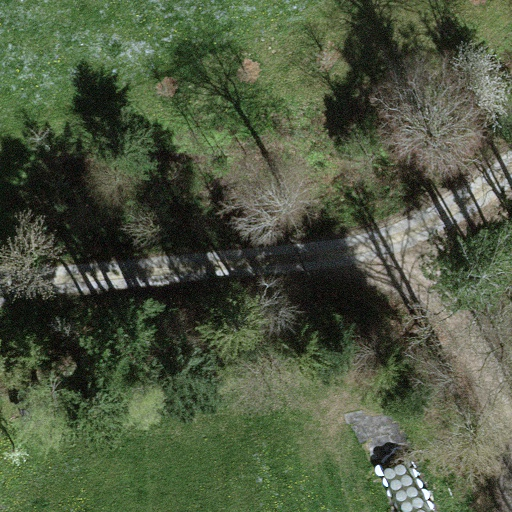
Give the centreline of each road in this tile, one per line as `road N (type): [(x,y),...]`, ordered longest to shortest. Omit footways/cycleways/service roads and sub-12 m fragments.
road 1 (unclassified): [(0,283),(302,247),(374,248)]
road 2 (track): [(374,248),(450,310),(487,372),(511,475)]
road 3 (unclassified): [(511,157),(475,190),(374,248)]
